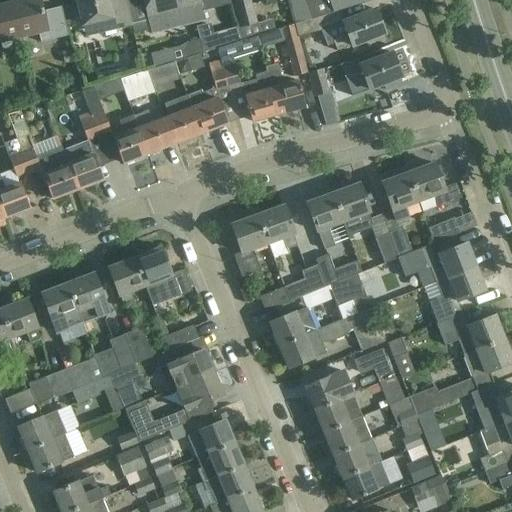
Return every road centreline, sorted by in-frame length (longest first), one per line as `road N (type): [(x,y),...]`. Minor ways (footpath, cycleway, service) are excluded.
road 1 (residential): [(311,511),(181,198)]
road 2 (residential): [(181,198),(446,111)]
road 3 (residential): [(0,269),(181,198)]
road 4 (residential): [(511,283),(446,111)]
road 5 (tertiary): [(511,117),(473,0)]
